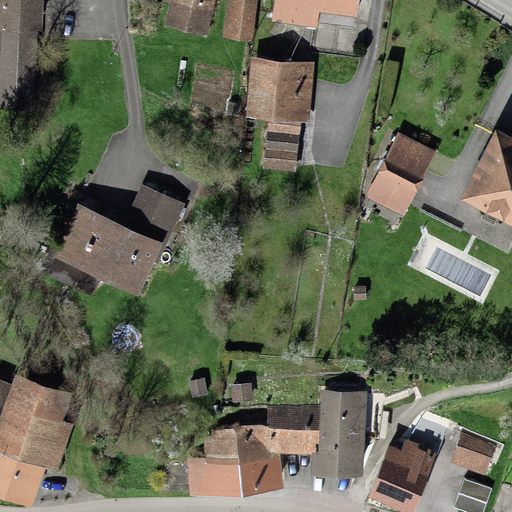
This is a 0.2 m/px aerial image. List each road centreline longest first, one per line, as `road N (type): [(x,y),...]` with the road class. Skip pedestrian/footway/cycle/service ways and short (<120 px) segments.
road 1 (track): [(117,0),(141,170)]
road 2 (track): [(378,0),(363,74),(337,128),(309,148)]
road 3 (residential): [(420,411),(400,422),(342,511)]
